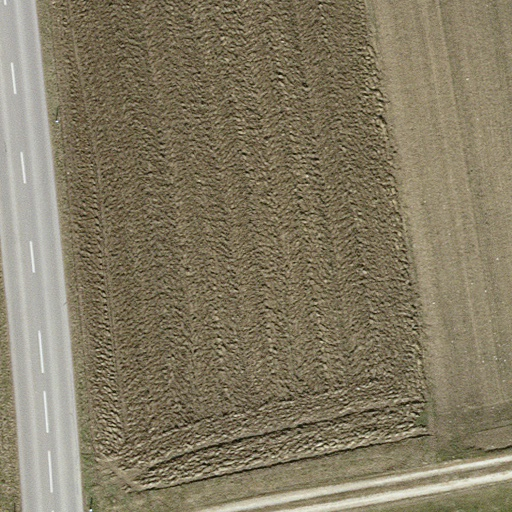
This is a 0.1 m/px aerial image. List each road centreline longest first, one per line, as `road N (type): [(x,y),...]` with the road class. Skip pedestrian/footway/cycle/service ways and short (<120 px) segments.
road 1 (tertiary): [(56,511),(16,0)]
road 2 (track): [(511,468),(262,511)]
